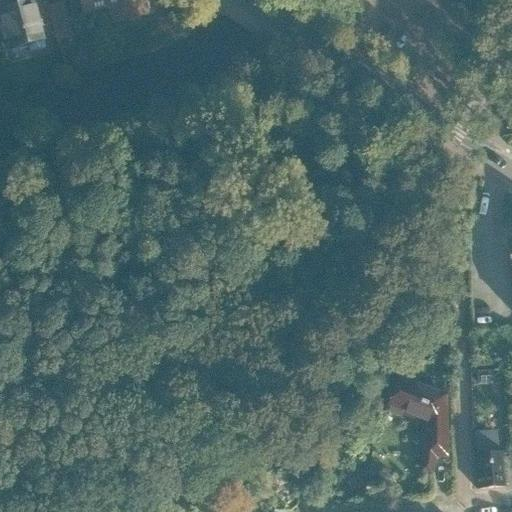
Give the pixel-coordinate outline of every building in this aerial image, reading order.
[(51,5),(60,38),(78,34),(69,0),(51,5)] [(76,0),(81,18),(107,11),(111,25),(148,15),(143,0),(76,0)] [(43,43),(32,2),(0,10),(0,30),(6,53),(43,43)] [(449,390),(398,373),(385,410),(421,421),(420,451),(447,453),(449,390)] [(494,427),(476,428),(477,441),(494,440),(494,427)] [(503,447),(477,449),(480,488),(506,486),(503,447)] [(261,511),(261,484),(249,484),(248,511),(261,511)]
